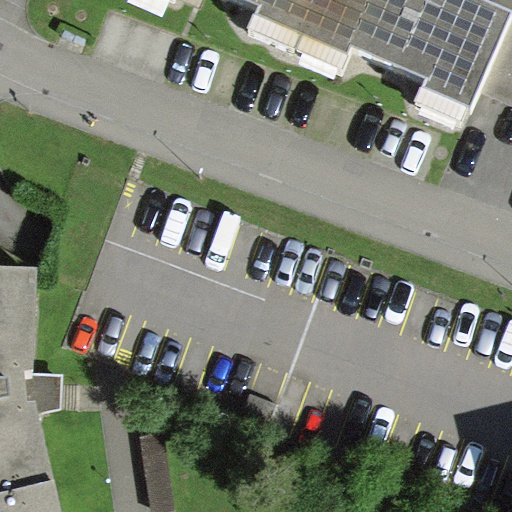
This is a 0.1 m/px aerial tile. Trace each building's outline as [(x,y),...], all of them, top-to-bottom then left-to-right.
[(256,12),(302,33),(316,0),(250,0),(260,5),(256,12)] [(316,0),(302,33),(347,53),(350,45),(426,79),(422,88),(468,108),(477,90),(486,67),(508,17),(511,11),(486,0),(316,0)] [(249,27),(295,48),(302,33),(256,12),(249,27)] [(511,18),(508,17),(477,90),(511,105),(511,18)] [(339,69),(347,53),(302,33),(295,48),(339,69)] [(462,123),(468,108),(422,88),(416,103),(462,123)] [(0,491),(54,479),(40,414),(35,402),(25,402),(25,388),(24,373),(33,373),(36,268),(0,267),(0,491)] [(61,410),(63,375),(33,373),(24,373),(25,388),(25,402),(35,402),(40,414),(61,410)] [(163,431),(140,434),(152,511),(162,511),(176,510),(163,431)] [(62,511),(54,479),(0,491),(0,511),(62,511)]
